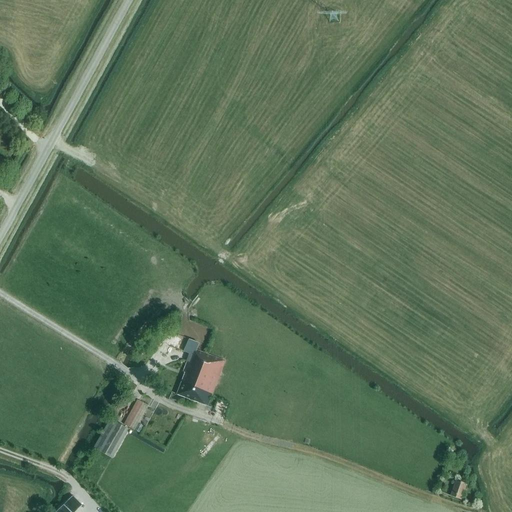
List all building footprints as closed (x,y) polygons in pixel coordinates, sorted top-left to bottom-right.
[(212,395),(220,376),(226,362),(222,360),(208,355),(196,350),(199,343),(190,341),(187,349),(192,351),(182,376),(184,377),(182,383),(177,381),(174,390),(178,392),(177,395),(206,405),(208,406),(212,395)] [(139,399),(126,425),(137,431),(151,405),(139,399)] [(111,419),(94,448),(112,459),(129,430),(111,419)] [(467,484),(457,480),(451,496),(461,500),(467,484)] [(75,511),(83,505),(73,496),(57,511),(75,511)]
